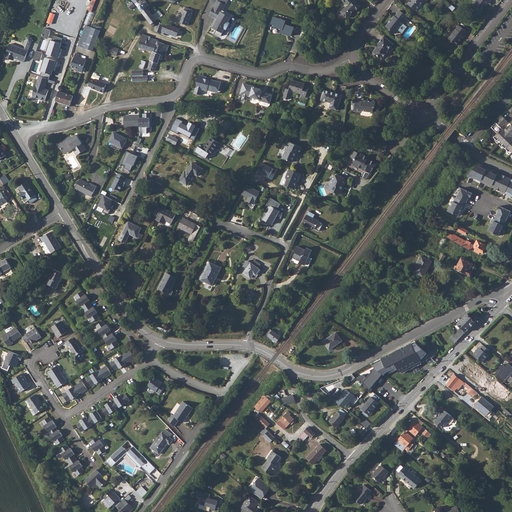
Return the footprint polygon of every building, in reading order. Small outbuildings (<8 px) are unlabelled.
[(156,23),(159,21),(155,15),(152,12),(157,8),(154,4),(152,6),(148,1),(145,3),(142,0),(137,0),(135,2),(144,12),(143,13),(156,28),(158,26),(156,23)] [(361,6),(355,0),(342,0),(346,4),(347,3),(348,5),(341,12),(347,18),(348,18),(351,15),(351,14),(355,10),(356,10),(361,6)] [(415,0),(413,2),(412,1),(408,6),(417,14),(425,4),(426,5),(430,0),(415,0)] [(489,7),(493,2),(489,0),(480,0),(481,0),(474,8),(480,13),(482,10),(484,11),(488,6),(489,7)] [(220,11),(223,5),(215,1),(211,10),(215,12),(212,18),(216,20),(214,23),(212,22),(210,27),(215,30),(213,35),(216,37),(220,36),(224,29),(225,29),(228,23),(227,23),(229,18),(230,15),(220,11)] [(191,10),(183,7),(182,9),(181,9),(176,22),(186,26),(191,13),(190,12),(191,10)] [(88,11),(84,23),(90,25),(94,14),(88,11)] [(407,18),(400,13),(395,20),(394,19),(385,29),(395,37),(399,33),(398,32),(403,25),(402,24),(407,18)] [(285,20),(272,16),(269,25),(280,29),(279,33),(290,37),(293,27),(284,23),(285,20)] [(161,23),(157,32),(169,37),(171,33),(173,34),(175,28),(161,23)] [(86,25),(78,46),(93,51),(100,31),(92,27),(86,25)] [(44,28),(41,37),(48,39),(51,30),(44,28)] [(464,40),(469,35),(460,28),(449,42),(453,45),(452,46),(457,50),(462,44),(464,44),(466,42),(464,40)] [(155,54),(160,42),(160,41),(154,39),(152,43),(150,42),(152,37),(145,34),(140,47),(155,54)] [(61,38),(53,36),(47,53),(58,57),(63,43),(60,42),(61,38)] [(384,39),(379,46),(380,48),(377,52),(377,51),(374,55),(383,63),(389,55),(387,53),(393,46),(384,39)] [(155,54),(154,57),(148,70),(155,73),(162,57),(167,58),(171,47),(160,42),(155,54)] [(24,62),(28,51),(24,49),(10,44),(6,55),(5,57),(11,60),(12,57),(24,62)] [(119,49),(108,45),(106,52),(116,56),(119,49)] [(36,51),(33,59),(40,61),(42,53),(36,51)] [(76,53),(71,67),(78,69),(77,71),(82,72),(86,60),(79,57),(79,55),(76,53)] [(57,61),(44,56),(39,71),(41,72),(40,76),(48,79),(49,74),(52,75),(57,61)] [(130,71),(131,82),(146,81),(145,76),(141,76),(141,71),(130,71)] [(103,93),(107,83),(99,80),(100,77),(96,75),(97,74),(93,73),(88,86),(92,88),(91,88),(103,93)] [(48,79),(40,76),(33,95),(34,98),(45,101),(49,90),(45,89),(47,82),(48,79)] [(209,79),(201,76),(199,84),(199,85),(196,95),(203,97),(204,92),(209,93),(210,92),(215,93),(216,90),(221,91),(223,84),(212,81),(211,82),(208,81),(209,80),(209,79)] [(304,89),(304,87),(292,83),(290,93),(287,92),(285,100),(286,101),(289,102),(291,101),(293,95),(302,97),(302,99),(306,100),(308,90),(304,89)] [(261,90),(245,85),(242,96),(245,97),(250,98),(262,102),(262,103),(273,106),(275,98),(266,95),(266,94),(265,92),(261,90)] [(59,91),(56,101),(70,106),(73,96),(59,91)] [(339,106),(342,96),(323,91),(320,101),(330,105),(329,109),(336,111),(338,106),(339,106)] [(372,106),(364,104),(364,106),(356,105),(354,115),(362,116),(362,115),(374,117),(375,113),(377,113),(378,107),(376,105),(373,104),(372,106)] [(511,112),(511,111),(508,107),(502,113),(508,118),(511,112)] [(143,118),(139,118),(139,126),(139,127),(143,127),(143,133),(150,133),(151,131),(151,126),(150,126),(150,123),(151,123),(151,114),(143,114),(143,118)] [(124,126),(139,126),(139,118),(139,116),(124,116),(124,126)] [(179,131),(193,139),(196,133),(200,128),(189,122),(183,121),(176,119),(171,127),(179,131)] [(495,142),(497,144),(510,130),(506,127),(501,133),(497,130),(502,124),(497,119),(486,130),(493,136),(490,139),(494,143),(495,142)] [(511,132),(510,130),(497,144),(499,146),(498,147),(505,154),(507,153),(511,157),(510,158),(511,159),(511,143),(506,139),(511,132)] [(169,131),(164,140),(177,147),(182,138),(169,131)] [(122,148),(127,139),(114,132),(109,142),(122,148)] [(219,150),(225,138),(217,133),(214,138),(213,137),(209,145),(207,143),(204,149),(209,151),(214,155),(217,149),(219,150)] [(65,140),(64,138),(57,142),(62,150),(71,145),(73,147),(75,146),(77,148),(79,152),(86,148),(81,141),(80,141),(75,134),(69,137),(65,140)] [(299,157),(302,150),(289,144),(282,160),(292,165),(296,155),(299,157)] [(194,151),(205,157),(209,151),(204,149),(197,145),(194,151)] [(138,156),(127,152),(121,164),(125,165),(124,168),(130,171),(133,165),(134,165),(138,156)] [(368,161),(352,153),(349,159),(354,162),(352,167),(366,173),(362,181),(365,182),(371,175),(377,167),(367,163),(368,161)] [(200,175),(204,168),(194,162),(188,172),(186,171),(181,180),(189,185),(196,173),(200,175)] [(273,169),(261,162),(256,171),(271,180),(278,168),(274,166),(273,169)] [(477,165),(466,177),(473,180),(474,178),(481,181),(487,169),(477,165)] [(295,189),(302,175),(290,169),(286,178),(287,181),(285,186),(290,188),(290,187),(295,189)] [(498,174),(487,169),(481,181),(480,183),(484,185),(484,184),(487,185),(488,184),(492,186),(498,174)] [(125,177),(118,173),(112,187),(115,188),(114,189),(119,192),(122,186),(123,187),(126,182),(123,180),(125,177)] [(511,180),(498,174),(492,186),(498,189),(497,191),(505,194),(511,180)] [(8,181),(4,175),(0,177),(0,178),(4,184),(8,181)] [(345,183),(346,181),(335,176),(334,179),(333,178),(331,182),(329,181),(328,185),(328,186),(327,189),(329,190),(327,192),(329,196),(336,199),(339,197),(342,193),(340,192),(342,188),(344,188),(346,184),(345,183)] [(91,185),(80,179),(75,188),(91,197),(97,186),(92,184),(91,185)] [(36,195),(27,182),(19,187),(22,192),(19,194),(25,203),(29,200),(31,203),(37,199),(35,196),(36,195)] [(250,186),(245,196),(252,199),(250,202),(257,206),(263,193),(250,186)] [(471,195),(459,189),(455,200),(465,204),(468,198),(469,199),(471,195)] [(113,200),(104,195),(99,205),(105,209),(103,212),(109,214),(113,205),(111,204),(113,200)] [(455,200),(454,199),(450,208),(449,207),(446,213),(457,218),(461,208),(463,209),(465,204),(455,200)] [(277,223),(284,210),(273,203),(265,216),(277,223)] [(161,208),(158,206),(154,215),(157,216),(156,220),(165,224),(169,226),(170,225),(171,223),(176,214),(162,207),(161,208)] [(505,222),(509,212),(498,207),(496,211),(497,211),(494,217),(505,222)] [(316,216),(310,213),(303,225),(317,233),(317,231),(321,233),(325,226),(321,224),(321,223),(314,219),(316,216)] [(506,222),(505,222),(494,217),(490,226),(489,226),(487,232),(497,236),(502,226),(504,227),(506,222)] [(193,241),(200,227),(183,218),(178,227),(192,234),(189,239),(193,241)] [(137,237),(140,238),(142,234),(139,233),(140,231),(141,228),(128,222),(119,240),(126,243),(130,234),(136,238),(137,237)] [(467,230),(458,226),(455,230),(464,235),(467,230)] [(61,247),(52,231),(41,238),(43,242),(45,241),(52,253),(61,247)] [(447,234),(446,236),(478,254),(479,252),(482,253),(484,248),(483,247),(485,244),(476,240),(473,246),(470,244),(470,243),(466,241),(465,242),(461,240),(461,239),(453,234),(452,236),(448,234),(447,234)] [(300,262),(305,264),(309,256),(313,249),(307,246),(305,249),(297,245),(294,252),(296,252),(294,257),(301,260),(300,262)] [(420,256),(411,271),(418,276),(419,274),(421,276),(425,269),(426,270),(430,262),(420,256)] [(0,259),(0,272),(10,266),(5,257),(0,259)] [(455,268),(454,268),(471,277),(473,272),(469,270),(473,264),(462,258),(457,267),(455,267),(456,266),(454,265),(453,267),(455,268)] [(259,269),(262,265),(256,261),(253,265),(248,261),(246,262),(243,267),(247,269),(244,273),(251,278),(255,273),(257,275),(260,269),(259,269)] [(217,277),(221,268),(210,262),(201,279),(211,285),(215,278),(214,278),(214,276),(217,277)] [(57,288),(63,273),(53,269),(47,284),(57,288)] [(172,289),(177,278),(167,273),(159,288),(169,294),(172,289)] [(86,306),(92,301),(90,297),(91,296),(87,291),(86,292),(84,288),(77,293),(80,296),(79,297),(84,304),(84,303),(86,306)] [(92,301),(86,306),(88,309),(87,310),(90,315),(91,314),(94,318),(100,313),(98,309),(99,308),(95,303),(94,304),(92,301)] [(462,319),(471,327),(474,324),(476,322),(475,321),(479,317),(475,314),(471,318),(467,314),(466,314),(462,319)] [(108,336),(114,332),(111,328),(113,327),(108,320),(107,321),(105,318),(99,322),(100,325),(99,326),(104,333),(105,332),(108,336)] [(461,328),(466,332),(468,330),(471,327),(462,319),(457,324),(461,328)] [(68,332),(61,321),(52,327),(55,331),(57,333),(56,334),(58,338),(68,332)] [(22,336),(16,327),(2,336),(9,346),(13,343),(13,342),(22,336)] [(25,335),(22,337),(26,342),(29,340),(31,343),(35,340),(35,341),(41,337),(35,327),(25,334),(25,335)] [(458,341),(466,332),(461,328),(454,336),(458,341)] [(272,332),(269,330),(266,334),(269,336),(268,337),(276,343),(281,337),(273,332),(272,332)] [(114,332),(108,336),(106,337),(110,342),(112,342),(114,346),(121,341),(118,338),(119,337),(115,331),(114,332)] [(335,346),(343,341),(337,332),(324,341),(329,348),(334,345),(335,346)] [(83,352),(75,341),(74,342),(72,338),(65,343),(67,346),(68,346),(72,352),(73,352),(76,356),(83,352)] [(382,360),(372,365),(375,367),(382,374),(384,376),(386,373),(389,374),(399,369),(400,373),(425,360),(430,355),(415,341),(381,358),(382,360)] [(490,350),(483,345),(481,348),(480,348),(477,351),(476,350),(473,354),(482,361),(488,354),(487,354),(490,350)] [(121,356),(126,363),(129,361),(130,362),(136,358),(130,350),(121,356)] [(23,356),(10,351),(4,363),(10,366),(11,365),(16,367),(19,360),(21,360),(23,356)] [(126,363),(121,356),(114,360),(115,360),(111,363),(115,370),(119,367),(120,368),(126,364),(126,363)] [(472,370),(476,374),(479,376),(482,372),(470,362),(467,366),(472,370)] [(502,364),(495,373),(505,381),(510,375),(511,376),(511,366),(507,362),(505,365),(502,364)] [(471,370),(464,364),(457,372),(464,378),(471,370)] [(48,372),(58,387),(67,382),(61,372),(62,372),(57,366),(48,372)] [(97,372),(102,379),(105,377),(106,378),(112,374),(106,366),(97,372)] [(382,374),(375,367),(370,370),(372,371),(362,382),(369,389),(382,374)] [(102,379),(97,372),(97,371),(91,376),(87,379),(91,386),(95,383),(96,384),(102,380),(102,379)] [(27,380),(22,373),(11,380),(14,384),(15,383),(21,392),(30,386),(26,381),(27,380)] [(455,374),(444,387),(452,393),(457,387),(463,381),(455,374)] [(151,381),(148,385),(149,387),(156,392),(156,391),(160,394),(165,386),(162,384),(163,383),(159,380),(159,381),(153,377),(150,381),(151,381)] [(509,390),(498,380),(493,387),(504,396),(509,390)] [(73,387),(78,394),(81,392),(82,393),(88,389),(82,381),(73,387)] [(398,390),(391,384),(386,390),(389,393),(387,395),(391,399),(393,396),(394,397),(397,394),(395,393),(398,390)] [(476,390),(471,386),(469,389),(467,391),(472,395),(476,390)] [(78,394),(73,387),(67,391),(63,394),(67,401),(71,399),(72,400),(78,395),(78,394)] [(335,392),(331,397),(337,401),(341,396),(335,392)] [(115,400),(119,407),(120,407),(126,403),(130,400),(125,393),(121,396),(121,395),(114,399),(115,400)] [(373,398),(372,397),(367,403),(365,402),(360,407),(362,408),(361,410),(368,416),(370,415),(371,416),(375,411),(374,410),(379,403),(377,402),(381,398),(376,394),(373,398)] [(38,398),(36,395),(26,401),(28,405),(30,404),(33,410),(31,411),(34,415),(44,409),(40,403),(41,402),(38,398)] [(271,401),(264,395),(255,406),(261,412),(271,401)] [(295,404),(292,395),(281,398),(282,404),(289,402),(290,405),(295,404)] [(119,407),(115,400),(112,402),(111,401),(105,405),(106,406),(102,408),(106,415),(111,413),(117,410),(116,409),(119,407)] [(183,423),(193,408),(183,401),(174,416),(172,414),(168,420),(174,427),(179,420),(183,423)] [(511,414),(511,413),(506,408),(503,411),(510,417),(511,414)] [(87,418),(92,425),(96,422),(96,423),(102,419),(97,410),(90,414),(91,415),(87,418)] [(288,411),(277,422),(284,429),(291,423),(293,421),(294,419),(290,415),(291,414),(288,411)] [(455,418),(446,411),(443,414),(441,412),(437,417),(438,418),(435,422),(442,428),(445,425),(450,424),(455,418)] [(339,428),(347,419),(340,413),(332,423),(339,428)] [(259,414),(255,418),(266,428),(270,424),(259,414)] [(49,432),(56,427),(57,427),(53,420),(52,421),(49,417),(42,421),(45,425),(44,426),(48,432),(49,432)] [(92,425),(87,418),(87,417),(80,421),(81,422),(77,425),(81,432),(85,429),(86,429),(92,425)] [(421,431),(425,434),(428,431),(416,420),(408,429),(417,436),(421,431)] [(307,432),(310,428),(303,422),(300,425),(307,432)] [(56,427),(49,432),(51,435),(50,435),(54,441),(55,441),(57,445),(64,440),(62,436),(63,436),(59,430),(58,430),(56,427)] [(270,443),(275,438),(268,431),(264,436),(263,436),(270,443)] [(170,444),(173,440),(162,432),(151,448),(159,454),(168,443),(170,444)] [(396,443),(397,444),(404,450),(407,447),(410,450),(414,445),(411,442),(414,439),(406,432),(396,443)] [(100,440),(98,437),(90,441),(93,445),(92,445),(95,451),(96,451),(99,455),(106,450),(103,446),(104,446),(100,440)] [(311,456),(318,462),(319,461),(318,460),(327,449),(321,444),(311,456)] [(69,462),(76,458),(74,455),(75,454),(71,448),(70,449),(67,445),(60,449),(63,453),(62,453),(66,459),(67,459),(69,462)] [(106,461),(112,467),(126,454),(140,468),(142,466),(150,474),(155,468),(145,458),(143,460),(140,458),(143,455),(134,446),(128,451),(123,445),(106,461)] [(276,465),(281,457),(273,451),(267,459),(268,460),(262,468),(267,472),(272,476),(275,471),(275,470),(274,469),(276,466),(276,465)] [(316,465),(318,462),(311,456),(309,458),(316,465)] [(76,458),(69,462),(71,466),(70,466),(74,472),(75,471),(78,476),(84,470),(82,467),(83,466),(79,460),(78,461),(76,458)] [(390,470),(382,463),(373,474),(380,480),(385,473),(386,474),(390,470)] [(403,477),(411,484),(412,482),(417,487),(423,480),(410,469),(409,470),(405,466),(399,473),(403,476),(403,477)] [(97,469),(85,480),(92,487),(96,483),(101,488),(107,482),(103,477),(103,476),(97,469)] [(269,491),(273,485),(263,477),(260,482),(261,483),(257,489),(261,492),(262,491),(268,495),(270,491),(269,491)] [(372,492),(364,485),(361,488),(362,489),(354,498),(361,504),(362,504),(366,500),(365,500),(367,498),(369,500),(372,496),(370,495),(372,492)] [(106,499),(105,500),(111,506),(113,505),(116,502),(118,504),(122,500),(114,492),(113,492),(111,490),(103,496),(106,499)] [(253,511),(251,511),(259,511),(263,507),(261,506),(264,501),(254,494),(245,505),(253,511)] [(120,509),(118,511),(119,511),(129,511),(133,509),(127,502),(126,502),(124,499),(122,500),(118,504),(116,502),(113,505),(115,507),(117,506),(120,509)]
